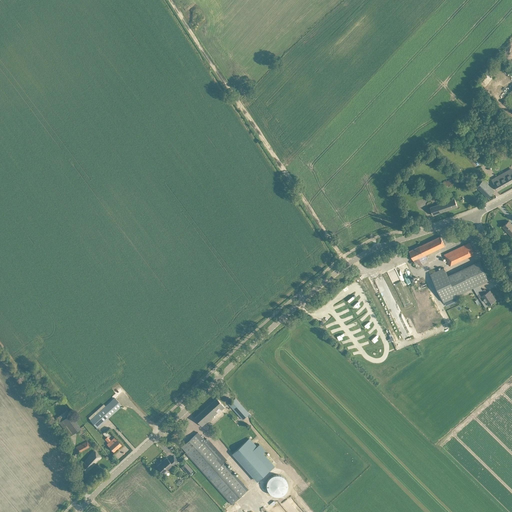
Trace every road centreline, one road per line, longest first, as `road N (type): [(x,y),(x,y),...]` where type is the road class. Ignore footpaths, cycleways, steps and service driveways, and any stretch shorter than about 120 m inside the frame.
road 1 (tertiary): [(473,215),(348,263),(78,511)]
road 2 (track): [(342,256),(169,0)]
